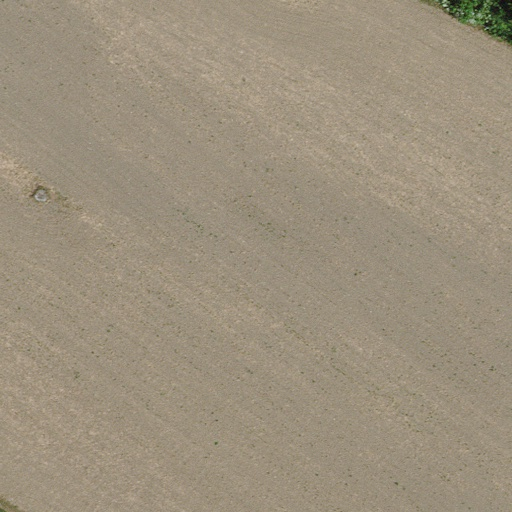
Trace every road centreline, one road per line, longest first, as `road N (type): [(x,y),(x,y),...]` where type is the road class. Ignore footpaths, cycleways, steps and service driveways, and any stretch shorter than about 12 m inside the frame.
road 1 (motorway): [(0,102),(511,253)]
road 2 (motorway): [(511,164),(0,15)]
